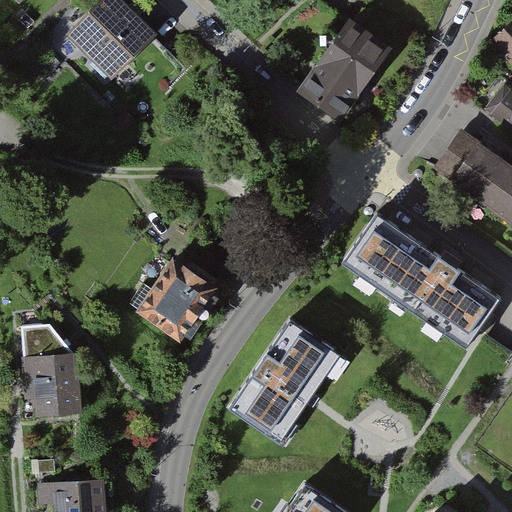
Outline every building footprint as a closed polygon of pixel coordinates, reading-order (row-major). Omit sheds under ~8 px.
[(14,0),(0,0),(0,10),(2,12),(14,0)] [(143,40),(99,0),(92,0),(57,37),(105,81),(143,40)] [(334,23),(289,81),(332,115),(378,57),(334,23)] [(511,23),(490,45),(511,67),(511,23)] [(511,90),(505,85),(481,115),(511,139),(511,90)] [(511,225),(511,179),(509,178),(511,173),(511,171),(482,150),(485,144),(465,130),(440,165),(455,175),(450,181),(511,225)] [(371,217),(339,264),(397,302),(392,310),(460,356),(492,308),(428,265),(433,258),(371,217)] [(214,285),(170,259),(136,316),(179,342),(214,285)] [(342,353),(290,320),(228,409),(282,445),(311,400),(342,353)] [(42,324),(13,326),(22,419),(73,415),(66,356),(42,324)] [(96,511),(92,477),(36,484),(39,511),(96,511)] [(347,511),(303,482),(283,511),(347,511)]
